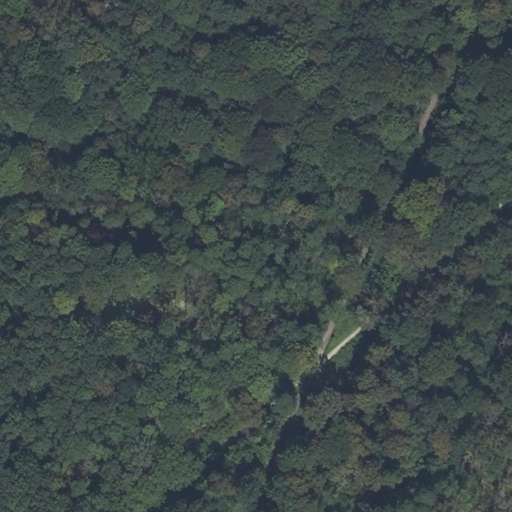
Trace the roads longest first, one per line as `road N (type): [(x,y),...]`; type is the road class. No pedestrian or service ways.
road 1 (unknown): [(511,44),(441,83),(368,58),(293,46),(250,61),(167,132),(91,137),(74,155),(52,245),(0,282)]
road 2 (track): [(480,0),(246,511)]
road 3 (track): [(511,191),(154,511)]
